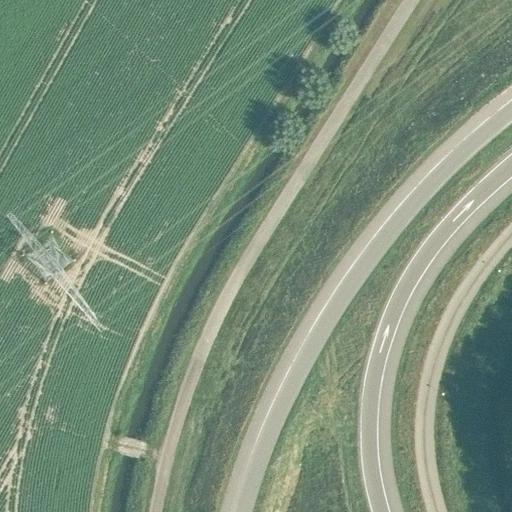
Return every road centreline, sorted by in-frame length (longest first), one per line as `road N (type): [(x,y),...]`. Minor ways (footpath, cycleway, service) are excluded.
road 1 (unclassified): [(158,511),(211,326),(411,0)]
road 2 (motorway): [(511,113),(453,158),(342,298),(284,400),(242,511)]
road 3 (motorway): [(379,511),(367,440),(398,296),(432,245),(511,167)]
road 4 (unclassified): [(511,242),(473,286),(438,355),(426,440),(440,511)]
